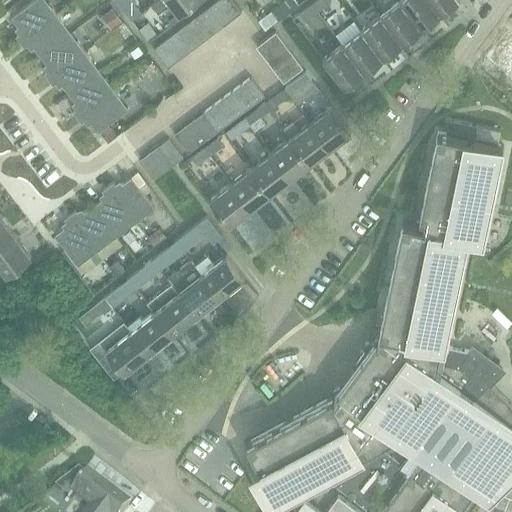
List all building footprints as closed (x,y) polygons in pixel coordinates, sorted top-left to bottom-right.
[(16,35),(20,40),(56,13),(46,0),(32,0),(11,16),(22,30),(16,35)] [(134,3),(131,0),(117,0),(125,10),(134,3)] [(158,12),(171,3),(179,14),(197,0),(156,0),(152,4),(158,12)] [(216,0),(209,6),(223,25),(232,18),(218,0),(216,0)] [(233,0),(218,0),(232,18),(242,11),(233,0)] [(294,0),(284,0),(281,3),(288,12),(298,4),(294,0)] [(331,1),(329,0),(316,0),(312,3),(318,11),(331,1)] [(399,0),(380,14),(402,43),(421,28),(399,0)] [(429,0),(399,0),(421,28),(440,14),(429,0)] [(429,0),(440,14),(458,0),(429,0)] [(271,10),(278,19),(288,12),(281,3),(271,10)] [(318,11),(312,3),(299,13),(305,21),(318,11)] [(214,32),(223,25),(209,6),(199,13),(214,32)] [(56,13),(20,40),(24,46),(30,41),(40,55),(70,32),(56,13)] [(199,13),(190,20),(205,39),(214,32),(199,13)] [(380,14),(361,29),(383,57),(402,43),(380,14)] [(181,27),(196,46),(205,39),(190,20),(181,27)] [(511,20),(481,52),(511,82),(511,20)] [(139,29),(146,39),(155,32),(148,22),(139,29)] [(181,27),(172,34),(187,53),(196,46),(181,27)] [(361,29),(342,43),(364,72),(383,57),(361,29)] [(285,43),(276,31),(257,45),(266,57),(285,43)] [(44,72),(49,78),(85,50),(70,32),(40,55),(50,68),(44,72)] [(163,41),(178,60),(187,53),(172,34),(163,41)] [(153,48),(168,67),(178,60),(163,41),(153,48)] [(266,57),(275,69),(294,55),(285,43),(266,57)] [(323,58),(345,87),(364,72),(342,43),(323,58)] [(85,50),(49,78),(53,83),(59,79),(69,92),(99,69),(85,50)] [(294,55),(275,69),(284,81),(303,67),(294,55)] [(73,110),(77,115),(113,88),(99,69),(69,92),(79,105),(73,110)] [(306,71),(285,86),(291,94),(311,78),(306,71)] [(255,102),(265,95),(250,76),(241,83),(255,102)] [(408,94),(410,78),(394,76),(392,92),(408,94)] [(241,83),(231,90),(246,109),(255,102),(241,83)] [(271,109),(291,94),(285,86),(265,101),(271,109)] [(113,88),(77,115),(81,121),(87,117),(98,131),(126,110),(125,109),(128,107),(113,88)] [(246,109),(231,90),(222,97),(236,116),(246,109)] [(227,123),(236,116),(222,97),(213,104),(227,123)] [(250,124),(271,109),(265,101),(245,116),(250,124)] [(213,104),(203,112),(217,131),(227,123),(213,104)] [(332,105),(311,120),(331,146),(351,131),(332,105)] [(217,131),(203,112),(194,119),(208,138),(217,131)] [(250,124),(245,116),(225,131),(230,139),(250,124)] [(194,119),(184,126),(198,145),(208,138),(194,119)] [(332,396),(248,442),(261,466),(252,471),(256,479),(270,505),(300,489),(299,486),(305,482),(307,486),(364,455),(362,452),(396,433),(413,446),(399,465),(411,474),(382,511),(360,511),(338,495),(325,511),(320,511),(304,500),(295,511),(460,511),(461,511),(474,495),(507,451),(511,454),(511,404),(489,382),(502,369),(473,347),(459,365),(438,361),(441,346),(445,347),(468,237),(483,240),(495,182),(491,181),(493,174),(497,175),(503,145),(474,139),(474,136),(498,141),(501,129),(453,119),(451,131),(468,135),(467,137),(438,131),(420,217),(426,218),(424,225),(403,221),(379,333),(383,334),(378,340),(376,339),(368,351),(337,392),(339,393),(334,399),(332,396)] [(284,126),(291,136),(311,162),(331,146),(311,120),(299,130),(292,120),(284,126)] [(198,145),(184,126),(174,133),(189,152),(198,145)] [(291,136),(271,151),(291,177),(311,162),(291,136)] [(169,137),(159,145),(173,164),(183,157),(169,137)] [(223,144),(217,137),(204,146),(210,154),(223,144)] [(159,145),(149,152),(163,171),(169,167),(173,164),(159,145)] [(210,154),(204,146),(191,156),(197,164),(210,154)] [(271,151),(251,166),(271,192),(291,177),(271,151)] [(163,171),(149,152),(139,160),(153,179),(163,171)] [(251,166),(231,182),(251,208),(271,192),(251,166)] [(113,181),(108,185),(135,221),(154,207),(152,204),(153,204),(132,176),(118,186),(113,181)] [(210,197),(230,223),(251,208),(231,182),(210,197)] [(106,195),(93,205),(116,235),(135,221),(108,185),(102,189),(106,195)] [(76,209),(70,213),(97,249),(103,256),(110,251),(104,244),(116,235),(93,205),(80,215),(76,209)] [(69,223),(55,234),(76,262),(76,261),(78,264),(90,255),(95,262),(103,256),(97,249),(70,213),(64,218),(69,223)] [(0,215),(0,214),(0,246),(15,235),(0,215)] [(176,240),(184,250),(205,233),(212,242),(221,235),(206,215),(176,240)] [(0,265),(6,274),(31,256),(15,235),(0,246),(0,265)] [(152,258),(160,269),(184,250),(176,240),(152,258)] [(195,265),(220,296),(245,277),(226,253),(214,263),(208,255),(195,265)] [(128,277),(136,287),(160,269),(152,258),(128,277)] [(171,283),(196,315),(220,296),(195,265),(190,259),(167,277),(171,283)] [(104,296),(112,306),(136,287),(128,277),(104,296)] [(196,315),(171,283),(147,302),(154,310),(172,334),(196,315)] [(130,329),(149,353),(172,334),(154,310),(142,319),(140,316),(127,326),(130,329)] [(98,339),(89,346),(113,376),(122,369),(125,372),(149,353),(130,329),(106,348),(98,339)] [(79,469),(55,487),(71,496),(75,491),(93,505),(88,511),(122,511),(129,504),(88,473),(86,475),(79,469)]
